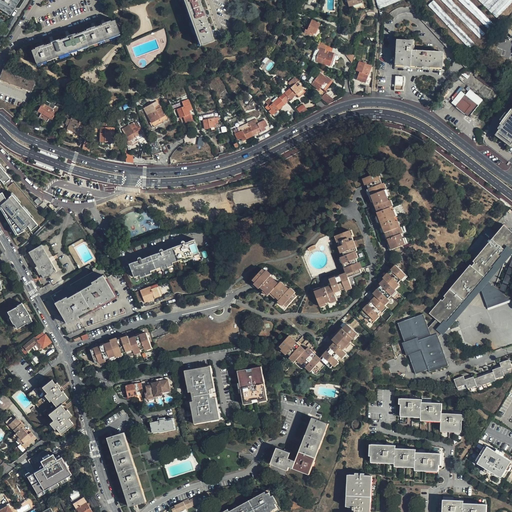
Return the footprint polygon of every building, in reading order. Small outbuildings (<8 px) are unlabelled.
[(17,0),(0,0),(0,1),(0,8),(9,14),(17,0)] [(185,0),(201,44),(214,40),(211,30),(212,30),(211,26),(209,27),(205,15),(207,14),(205,10),(203,11),(199,0),(185,0)] [(347,0),(350,9),(351,8),(353,8),(353,6),(364,3),(362,0),(347,0)] [(375,0),(378,9),(399,0),(375,0)] [(473,32),(479,38),(492,26),(492,23),(481,11),(470,11),(473,18),(476,17),(476,21),(473,18),(465,18),(465,13),(459,13),(465,10),(464,3),(459,3),(462,6),(459,9),(458,7),(449,7),(451,11),(447,14),(433,0),(432,0),(428,4),(468,48),(474,45),(471,38),(459,25),(459,18),(462,24),(466,24),(470,32),(473,32)] [(511,0),(477,0),(496,18),(511,2),(511,0)] [(389,13),(393,18),(396,15),(397,15),(398,14),(403,13),(406,13),(409,13),(413,14),(415,15),(418,18),(466,68),(471,62),(426,14),(423,13),(422,12),(419,10),(418,9),(415,7),(410,6),(407,6),(404,6),(402,6),(398,8),(396,8),(393,10),(389,13)] [(312,18),(309,29),(307,29),(306,32),(312,34),(313,30),(318,32),(321,21),(312,18)] [(32,51),(36,63),(119,33),(114,21),(108,23),(107,22),(104,23),(104,24),(92,29),(92,27),(89,29),(89,30),(72,36),(72,35),(69,36),(69,37),(56,42),(56,41),(53,42),(53,43),(43,47),(42,46),(39,47),(39,48),(32,51)] [(398,40),(396,64),(443,67),(444,52),(413,50),(414,41),(398,40)] [(328,53),(327,53),(325,52),(326,49),(319,46),(318,49),(315,60),(324,63),(325,59),(332,61),(334,53),(328,51),(328,53)] [(315,60),(318,49),(314,48),(313,52),(310,59),(315,60)] [(352,62),(354,55),(346,52),(345,54),(352,62)] [(0,78),(32,90),(36,78),(10,69),(15,58),(10,55),(8,59),(5,65),(4,67),(0,78)] [(481,68),(472,61),(471,62),(466,68),(465,69),(471,73),(475,76),(481,68)] [(366,82),(370,70),(364,68),(361,67),(361,65),(358,64),(356,70),(359,71),(356,79),(366,82)] [(481,68),(475,76),(475,77),(477,78),(483,69),(481,68)] [(503,83),(483,69),(477,78),(476,79),(497,94),(500,88),(503,83)] [(326,91),(334,81),(328,77),(328,78),(321,73),(316,79),(312,76),(309,81),(319,90),(321,87),(326,91)] [(396,76),(395,90),(403,90),(404,77),(396,76)] [(297,94),(300,97),(306,91),(298,82),(282,95),(287,100),(288,102),(297,94)] [(452,102),(470,117),(482,103),(478,100),(468,91),(466,94),(461,91),(452,102)] [(328,102),(333,98),(329,94),(327,96),(324,98),(328,102)] [(265,106),(272,115),(285,104),(284,102),(287,100),(282,95),(274,102),(270,98),(266,102),(268,103),(265,106)] [(180,117),(190,113),(189,111),(193,110),(189,99),(183,102),(184,106),(177,109),(180,117)] [(147,114),(152,122),(165,115),(159,104),(157,101),(143,108),(147,114)] [(41,103),(37,112),(52,119),(58,109),(53,107),(52,109),(41,103)] [(308,109),(304,105),(298,109),(302,114),(308,109)] [(496,133),(497,134),(511,144),(511,109),(509,114),(502,123),(501,125),(499,124),(496,133)] [(169,118),(167,114),(165,115),(152,122),(147,114),(145,115),(151,124),(153,124),(154,126),(169,118)] [(205,128),(216,127),(215,122),(219,122),(218,117),(216,117),(215,115),(206,116),(206,119),(203,119),(205,128)] [(68,125),(66,129),(80,135),(85,123),(78,121),(71,118),(70,119),(70,120),(68,125)] [(253,135),(265,130),(264,127),(267,126),(264,120),(259,122),(257,118),(247,123),(253,135)] [(124,133),(128,141),(143,132),(137,122),(134,124),(136,127),(124,133)] [(238,132),(235,133),(237,140),(241,138),(242,140),(253,135),(247,123),(235,127),(238,132)] [(134,124),(123,131),(124,133),(136,127),(134,124)] [(99,142),(110,142),(110,139),(114,139),(114,133),(114,127),(107,127),(107,133),(100,132),(99,142)] [(130,143),(145,135),(143,132),(128,141),(130,143)] [(511,145),(511,144),(497,134),(496,136),(511,146),(511,145)] [(132,146),(146,138),(145,135),(130,143),(132,146)] [(157,140),(149,143),(153,155),(161,152),(159,147),(157,140)] [(0,179),(2,181),(9,175),(0,165),(0,179)] [(369,196),(386,189),(384,183),(380,172),(362,180),(364,185),(366,190),(369,196)] [(376,213),(392,206),(393,206),(391,200),(389,195),(386,189),(369,196),(371,203),(373,207),(376,213)] [(2,192),(0,193),(0,204),(17,234),(18,235),(25,230),(24,229),(28,225),(30,227),(36,222),(12,194),(6,199),(2,192)] [(500,200),(496,203),(504,210),(507,206),(500,200)] [(17,234),(0,204),(0,207),(16,235),(17,234)] [(384,233),(401,226),(398,220),(396,216),(394,209),(392,206),(376,213),(375,214),(376,217),(379,223),(380,227),(383,234),(384,233)] [(468,251),(476,258),(430,313),(437,319),(429,328),(424,314),(398,323),(405,342),(402,343),(407,356),(409,355),(416,374),(429,369),(430,372),(449,365),(439,337),(451,322),(450,320),(476,289),(485,279),(495,288),(506,261),(504,259),(507,256),(509,258),(511,254),(510,252),(511,249),(511,230),(506,225),(496,236),(487,229),(468,251)] [(391,250),(408,243),(406,237),(404,233),(401,226),(384,233),(386,240),(388,244),(391,250)] [(342,258),(352,254),(354,253),(356,252),(355,248),(352,242),(348,231),(334,237),(337,243),(335,244),(337,248),(338,247),(341,254),(342,258)] [(129,262),(133,274),(138,272),(139,274),(139,276),(151,272),(150,270),(149,268),(160,264),(161,267),(162,268),(173,264),(172,263),(172,261),(183,257),(183,259),(184,261),(195,257),(195,255),(194,253),(199,251),(195,240),(190,241),(190,243),(187,244),(187,242),(186,241),(184,241),(183,242),(182,242),(182,244),(183,246),(180,247),(179,245),(167,249),(168,251),(165,252),(164,250),(163,249),(161,249),(160,250),(159,252),(160,254),(157,255),(156,253),(145,257),(145,259),(143,260),(142,258),(142,257),(141,256),(140,256),(138,257),(137,258),(137,259),(138,261),(135,262),(134,260),(129,262)] [(40,245),(55,272),(57,271),(56,269),(42,244),(40,245)] [(29,252),(37,266),(35,267),(39,275),(41,274),(44,278),(55,272),(40,245),(29,252)] [(354,260),(356,264),(358,263),(361,269),(370,266),(363,249),(356,252),(354,253),(357,259),(354,260)] [(345,276),(359,270),(356,264),(354,260),(352,254),(342,258),(339,259),(341,266),(343,269),(345,276)] [(507,295),(511,283),(511,259),(498,292),(507,295)] [(385,282),(393,289),(398,283),(401,280),(406,275),(395,265),(390,270),(387,274),(382,279),(384,280),(385,282)] [(346,276),(347,279),(360,274),(359,270),(345,276),(346,276)] [(263,271),(253,282),(255,284),(260,289),(263,292),(269,297),(270,296),(271,294),(279,286),(270,278),(265,274),(263,271)] [(66,323),(114,295),(103,275),(97,278),(99,280),(92,284),(93,286),(68,300),(67,298),(61,302),(60,300),(55,303),(66,323)] [(330,287),(333,294),(339,292),(344,290),(350,287),(347,279),(346,276),(339,279),(335,281),(329,283),(330,287)] [(375,297),(383,304),(389,299),(391,296),(396,291),(394,290),(393,289),(385,282),(381,286),(378,289),(373,295),(374,296),(375,297)] [(279,286),(271,294),(276,299),(279,302),(284,306),(287,309),(297,298),(294,296),(289,291),(281,283),(279,286)] [(93,286),(92,284),(67,298),(68,300),(93,286)] [(159,296),(156,287),(151,289),(150,286),(140,290),(135,292),(140,302),(144,301),(145,302),(159,296)] [(314,294),(319,308),(325,305),(329,303),(336,301),(334,296),(333,294),(330,287),(324,290),(320,292),(314,294)] [(478,291),(476,289),(450,320),(451,322),(452,322),(478,291)] [(115,296),(114,295),(66,323),(67,324),(115,296)] [(361,313),(369,321),(372,318),(374,320),(378,315),(381,312),(386,307),(384,305),(383,304),(375,297),(371,302),(368,305),(361,313)] [(10,317),(13,324),(14,324),(17,329),(27,323),(32,321),(29,316),(30,316),(25,307),(24,307),(22,303),(17,305),(18,306),(10,310),(7,311),(10,316),(10,317)] [(334,344),(343,351),(345,348),(349,344),(353,340),(357,335),(346,326),(342,330),(339,334),(334,339),(332,342),(334,344)] [(43,348),(51,342),(43,331),(35,337),(34,337),(23,346),(27,351),(36,344),(40,350),(42,348),(43,348)] [(130,341),(133,352),(133,354),(134,355),(140,353),(145,351),(151,349),(147,336),(141,338),(136,339),(130,341)] [(111,343),(115,357),(121,355),(126,354),(133,352),(130,341),(129,338),(122,340),(117,342),(111,343)] [(289,338),(279,348),(282,351),(287,355),(290,358),(295,363),(297,361),(298,360),(305,352),(300,347),(297,345),(289,338)] [(90,350),(94,363),(98,362),(104,361),(108,359),(115,357),(111,343),(104,345),(100,347),(90,350)] [(327,353),(320,360),(321,362),(328,368),(331,365),(333,367),(337,362),(340,358),(345,353),(343,351),(334,344),(330,349),(327,353)] [(305,352),(298,360),(304,365),(307,368),(312,372),(321,362),(320,360),(316,357),(313,354),(308,349),(305,352)] [(464,376),(454,379),(457,387),(467,384),(468,388),(477,385),(478,387),(497,380),(496,379),(505,375),(504,371),(511,367),(511,365),(510,360),(501,363),(502,367),(494,370),(494,372),(475,379),(474,377),(465,380),(464,376)] [(209,365),(183,370),(187,391),(188,391),(191,390),(190,386),(189,386),(186,373),(207,369),(210,382),(209,382),(210,387),(207,388),(210,401),(212,400),(213,406),(214,406),(217,417),(196,422),(193,410),(195,410),(194,404),(190,405),(194,425),(221,420),(217,399),(213,399),(211,386),(214,386),(209,365)] [(239,397),(241,397),(243,406),(253,404),(253,403),(258,402),(258,403),(269,401),(262,366),(251,368),(251,369),(251,370),(247,371),(246,369),(236,372),(238,381),(236,381),(239,397)] [(193,410),(196,422),(217,417),(214,406),(213,406),(212,400),(210,401),(207,388),(210,387),(209,382),(210,382),(207,369),(186,373),(189,386),(190,386),(191,390),(194,390),(196,404),(194,404),(195,410),(193,410)] [(56,428),(61,434),(74,424),(69,418),(72,415),(67,409),(66,410),(61,404),(69,398),(62,391),(59,388),(61,387),(57,382),(55,383),(52,379),(43,387),(40,384),(28,394),(35,403),(45,395),(50,401),(51,400),(57,407),(49,414),(54,420),(50,423),(55,429),(56,428)] [(153,395),(169,392),(166,381),(164,381),(162,382),(162,379),(155,381),(155,383),(150,384),(150,383),(147,384),(147,387),(145,387),(146,394),(145,394),(146,400),(147,400),(152,399),(154,398),(153,397),(153,395)] [(137,384),(123,387),(124,392),(126,392),(127,399),(137,397),(136,391),(138,391),(137,384)] [(401,398),(400,415),(419,416),(419,418),(440,419),(440,429),(461,430),(461,413),(441,412),(441,403),(420,402),(420,399),(401,398)] [(13,435),(25,448),(36,438),(31,432),(29,434),(22,427),(24,426),(16,417),(9,424),(16,432),(13,435)] [(276,449),(270,464),(288,470),(289,468),(307,475),(326,424),(311,419),(295,462),(287,459),(289,454),(276,449)] [(151,430),(152,434),(158,432),(159,433),(160,433),(164,433),(174,431),(174,427),(172,420),(167,421),(166,421),(164,420),(161,421),(158,421),(158,422),(150,424),(151,429),(151,430)] [(130,507),(145,502),(136,475),(123,434),(108,439),(130,507)] [(414,481),(438,482),(439,453),(415,452),(415,449),(395,448),(395,445),(371,444),(370,461),(395,462),(395,464),(415,465),(414,481)] [(493,449),(485,444),(484,446),(476,459),(475,461),(483,465),(491,470),(499,475),(500,473),(508,461),(509,458),(507,457),(501,454),(493,449)] [(476,459),(484,446),(482,445),(480,448),(474,458),(476,459)] [(72,475),(62,458),(57,461),(53,455),(41,462),(44,468),(27,478),(38,495),(72,475)] [(508,461),(500,473),(502,474),(504,471),(509,462),(508,461)] [(368,511),(370,476),(349,475),(347,511),(368,511)] [(79,497),(81,495),(86,493),(85,491),(82,486),(68,495),(72,501),(79,497)] [(279,511),(280,511),(271,496),(269,490),(267,491),(263,493),(262,491),(229,508),(228,506),(215,511),(279,511)] [(73,504),(83,499),(81,495),(79,497),(72,501),(73,504)] [(101,505),(95,496),(88,501),(90,503),(94,510),(101,505)] [(91,511),(83,499),(73,504),(76,509),(77,511),(91,511)] [(442,499),(441,511),(484,511),(485,503),(463,502),(463,500),(442,499)] [(183,503),(176,507),(178,511),(186,508),(183,503)]
